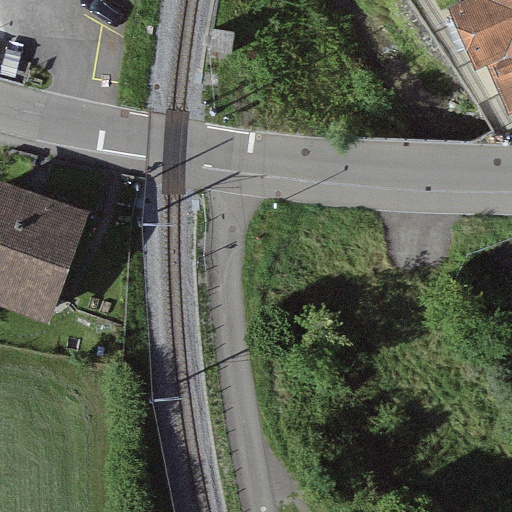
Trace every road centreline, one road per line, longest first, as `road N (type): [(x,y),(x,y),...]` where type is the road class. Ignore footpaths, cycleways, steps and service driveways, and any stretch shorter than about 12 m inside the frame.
road 1 (residential): [(511,171),(241,155),(0,102)]
road 2 (unknown): [(68,121),(73,0)]
